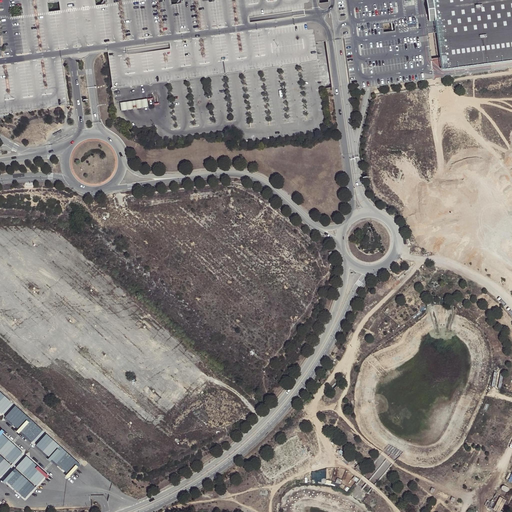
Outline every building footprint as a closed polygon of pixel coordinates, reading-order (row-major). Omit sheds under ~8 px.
[(325,42),(331,84),(332,88),(337,88),(345,87),(350,86),(360,85),(360,89),(359,90),(360,92),(362,91),(363,90),(364,90),(368,89),(373,88),(378,88),(379,89),(380,89),(382,89),(382,87),(396,85),(397,86),(399,87),(400,86),(400,85),(415,83),(416,84),(418,84),(419,83),(419,82),(432,80),(434,80),(435,81),(436,82),(438,81),(438,79),(445,78),(444,74),(444,70),(442,59),(434,60),(430,35),(439,34),(438,23),(435,23),(432,24),(428,0),(431,0),(0,0),(0,116),(11,114),(11,115),(13,116),(14,115),(14,114),(29,112),(30,113),(31,113),(33,113),(33,111),(48,109),(48,110),(50,111),(51,110),(51,108),(63,106),(65,106),(66,106),(67,106),(67,107),(68,108),(69,108),(70,108),(71,107),(70,105),(69,105),(68,105),(68,101),(62,60),(65,59),(71,59),(73,60),(77,61),(84,61),(88,58),(91,55),(98,55),(101,54),(109,53),(114,89),(113,90),(112,91),(113,92),(115,92),(116,92),(116,90),(124,89),(131,88),(132,89),(132,90),(133,90),(134,89),(135,89),(135,88),(140,87),(150,86),(150,87),(151,87),(152,87),(153,87),(154,86),(154,85),(161,84),(168,83),(169,84),(170,85),(171,85),(172,84),(172,83),(179,82),(187,80),(187,81),(188,82),(189,82),(190,82),(191,81),(191,80),(198,79),(206,78),(206,79),(207,80),(208,80),(209,79),(210,79),(210,77),(216,76),(225,75),(225,76),(226,77),(227,77),(228,77),(228,76),(228,75),(235,74),(243,73),(244,74),(245,74),(246,74),(247,73),(247,72),(253,71),(262,70),(262,71),(263,72),(264,72),(265,72),(266,71),(266,70),(272,69),(281,67),(281,69),(282,69),(283,69),(284,69),(284,68),(284,67),(290,66),(299,65),(299,66),(300,67),(301,67),(302,66),(303,65),(303,64),(308,64),(318,62),(319,64),(320,64),(321,63),(322,62),(321,61),(319,61),(317,44),(325,42)] [(438,23),(434,0),(431,0),(428,0),(432,24),(435,23),(438,23)] [(511,0),(434,0),(438,23),(439,34),(442,59),(444,70),(511,60),(511,0)] [(159,98),(121,103),(122,112),(160,107),(159,98)] [(0,415),(11,404),(0,393),(0,415)] [(41,432),(14,407),(3,418),(31,443),(41,432)] [(22,453),(0,432),(0,453),(12,465),(22,453)] [(75,463),(44,435),(34,447),(64,474),(75,463)] [(46,475),(26,456),(16,468),(36,486),(46,475)] [(10,467),(0,457),(0,478),(10,467)] [(35,488),(15,470),(5,482),(25,499),(35,488)] [(495,494),(487,508),(494,511),(501,511),(508,501),(495,494)]
